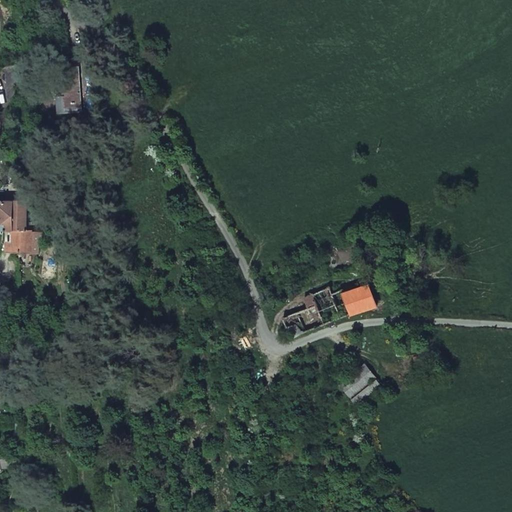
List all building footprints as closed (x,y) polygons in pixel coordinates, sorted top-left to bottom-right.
[(65,114),(82,113),(79,67),(62,68),(65,114)] [(14,230),(14,202),(0,201),(0,230),(12,230),(14,230)] [(14,230),(26,230),(26,202),(14,202),(14,230)] [(7,241),(7,253),(33,253),(33,233),(33,230),(26,230),(14,230),(12,230),(12,241),(7,241)] [(283,318),(294,338),(386,302),(378,284),(369,288),(368,285),(344,294),(343,289),(332,293),(330,287),(304,297),(308,308),(283,318)] [(342,355),(334,365),(339,370),(348,360),(342,355)] [(434,368),(412,376),(416,385),(437,378),(434,368)] [(14,457),(0,458),(0,471),(3,471),(2,468),(15,467),(14,457)]
